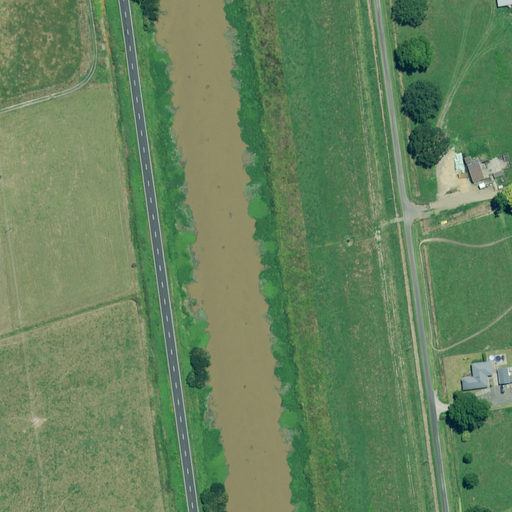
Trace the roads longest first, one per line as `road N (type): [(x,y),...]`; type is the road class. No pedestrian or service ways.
road 1 (unclassified): [(109,0),(184,511)]
road 2 (residential): [(449,511),(378,0)]
